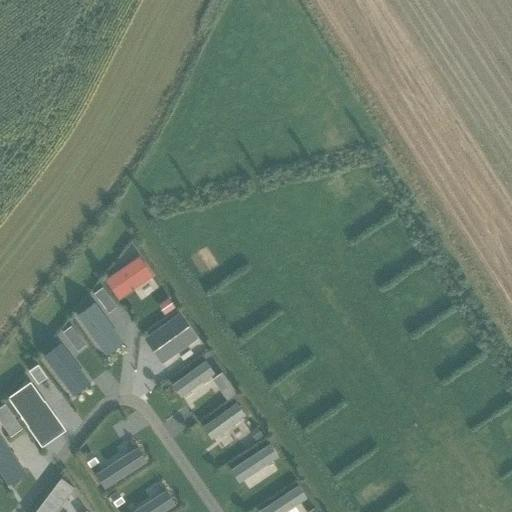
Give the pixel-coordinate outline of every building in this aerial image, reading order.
[(140,260),(105,283),(119,302),(153,279),(140,260)] [(77,319),(107,359),(125,346),(95,306),(77,319)] [(179,316),(144,342),(163,367),(198,342),(179,316)] [(61,347),(44,359),(74,401),(91,388),(61,347)] [(172,379),(182,395),(214,374),(203,358),(172,379)] [(32,386),(9,403),(34,440),(58,424),(32,386)] [(202,419),(213,435),(245,415),(235,398),(202,419)] [(5,408),(0,411),(0,425),(11,441),(23,433),(5,408)] [(0,437),(0,476),(9,489),(27,476),(0,437)] [(231,467),(240,481),(279,456),(270,442),(231,467)] [(139,444),(95,472),(105,487),(148,459),(139,444)] [(31,511),(56,511),(75,488),(58,476),(31,511)] [(258,506),(261,511),(285,511),(307,498),(296,482),(258,506)] [(166,488),(127,511),(162,511),(176,504),(166,488)]
